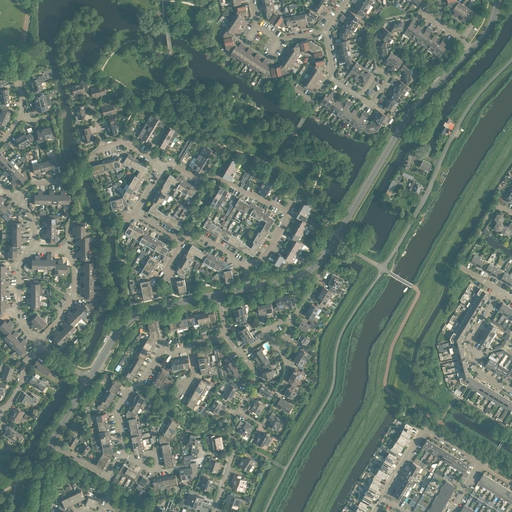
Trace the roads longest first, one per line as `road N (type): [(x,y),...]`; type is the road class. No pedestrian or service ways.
road 1 (tertiary): [(248,288),(300,275),(325,255),(401,123),(472,48)]
road 2 (unclassified): [(383,268),(470,103),(511,58)]
road 3 (tertiary): [(88,380),(135,315),(219,294)]
road 4 (residential): [(374,511),(425,429),(478,464)]
road 5 (residential): [(124,454),(116,411),(160,354),(189,347)]
road 6 (residential): [(500,290),(459,265),(497,204),(511,211)]
road 7 (residential): [(511,391),(475,369),(469,344),(500,290)]
